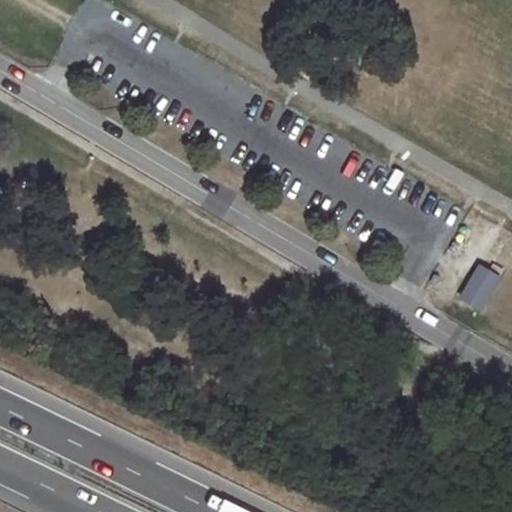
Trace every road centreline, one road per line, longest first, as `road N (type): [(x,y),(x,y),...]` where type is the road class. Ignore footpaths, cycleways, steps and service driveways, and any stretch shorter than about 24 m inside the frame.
road 1 (unclassified): [(511,375),(0,71)]
road 2 (trunk): [(216,511),(0,407)]
